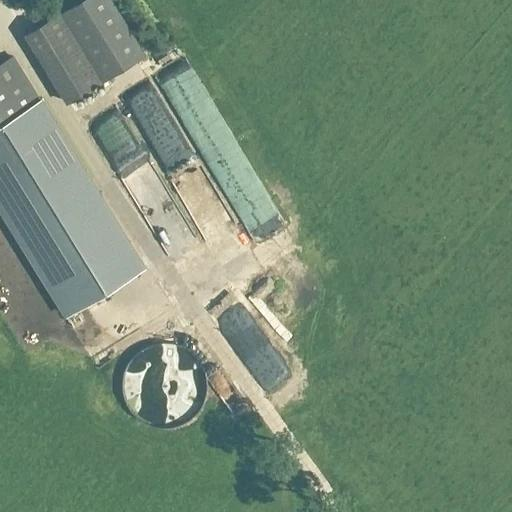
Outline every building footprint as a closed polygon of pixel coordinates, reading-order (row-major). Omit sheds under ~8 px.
[(111,0),(74,0),(60,9),(24,31),(67,101),(144,53),(111,0)] [(138,257),(95,189),(12,55),(0,62),(0,199),(64,303),(138,257)] [(124,104),(195,238),(233,218),(243,237),(256,230),(245,210),(257,204),(236,163),(201,181),(153,89),(124,104)] [(102,114),(88,115),(89,132),(103,131),(102,114)] [(245,261),(266,245),(259,236),(238,251),(245,261)] [(226,290),(212,299),(240,344),(254,336),(226,290)] [(162,340),(158,353),(175,359),(179,346),(162,340)] [(209,384),(211,402),(232,399),(230,381),(209,384)]
